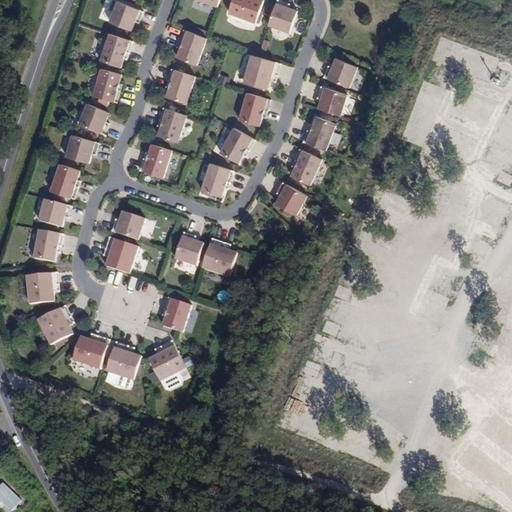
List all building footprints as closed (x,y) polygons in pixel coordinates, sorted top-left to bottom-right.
[(234,0),(229,13),(256,23),(264,0),(234,0)] [(279,0),(278,0),(269,26),(290,33),(298,11),(289,8),(290,4),(279,0)] [(143,12),(117,1),(109,22),(131,31),(135,22),(138,23),(143,12)] [(104,8),(100,18),(107,20),(111,11),(104,8)] [(207,39),(184,30),(177,48),(180,49),(177,58),(197,66),(207,39)] [(133,41),(109,34),(100,61),(120,68),(123,59),(126,60),(133,41)] [(276,82),(281,64),(258,57),(252,55),(244,83),(268,90),(270,81),(276,82)] [(327,70),(323,82),(348,91),(356,70),(334,62),(331,71),(327,70)] [(121,74),(101,69),(93,97),(117,103),(122,85),(119,84),(121,74)] [(195,77),(172,69),(166,87),(169,88),(166,97),(186,104),(195,77)] [(222,75),(218,83),(226,87),(230,79),(222,75)] [(321,86),(317,98),(321,100),(318,109),(340,116),(347,95),(321,86)] [(271,100),(247,93),(239,121),(259,127),(262,117),(265,118),(271,100)] [(188,113),(165,103),(157,121),(160,122),(156,131),(176,139),(188,113)] [(109,113),(87,104),(79,125),(104,135),(109,123),(105,122),(109,113)] [(310,124),(303,142),(326,151),(336,124),(316,117),(313,126),(310,124)] [(255,140),(234,128),(220,153),(238,164),(243,155),(246,157),(255,140)] [(99,141),(74,130),(65,151),(87,160),(91,151),(94,153),(99,141)] [(163,178),(172,151),(152,144),(149,153),(146,152),(140,171),(163,178)] [(322,159),(299,149),(292,167),(295,168),(290,177),(310,185),(322,159)] [(80,171),(60,164),(51,192),(74,199),(80,181),(77,180),(80,171)] [(234,171),(210,164),(201,191),(221,198),(225,189),(228,190),(234,171)] [(307,196),(283,183),(277,194),(280,196),(275,204),(296,216),(307,196)] [(72,206),(45,199),(39,221),(62,227),(65,218),(69,219),(72,206)] [(116,219),(112,231),(138,240),(145,219),(123,211),(120,221),(116,219)] [(64,234),(39,230),(34,258),(55,262),(57,253),(60,253),(64,234)] [(196,236),(184,232),(175,259),(197,266),(204,243),(195,240),(196,236)] [(139,247),(109,237),(103,255),(109,257),(106,266),(130,274),(139,247)] [(231,245),(212,239),(203,268),(230,277),(238,253),(229,250),(231,245)] [(58,272),(27,275),(30,304),(55,302),(54,292),(60,291),(58,272)] [(192,305),(168,297),(162,315),(165,317),(162,326),(183,332),(192,305)] [(66,306),(38,319),(51,345),(74,334),(69,325),(74,323),(66,306)] [(100,369),(110,340),(92,334),(90,339),(81,336),(73,360),(100,369)] [(186,368),(172,341),(155,349),(158,355),(149,359),(161,381),(186,368)] [(116,342),(107,371),(134,380),(142,356),(133,353),(135,348),(116,342)] [(10,511),(17,505),(0,488),(0,507),(4,511),(10,511)]
